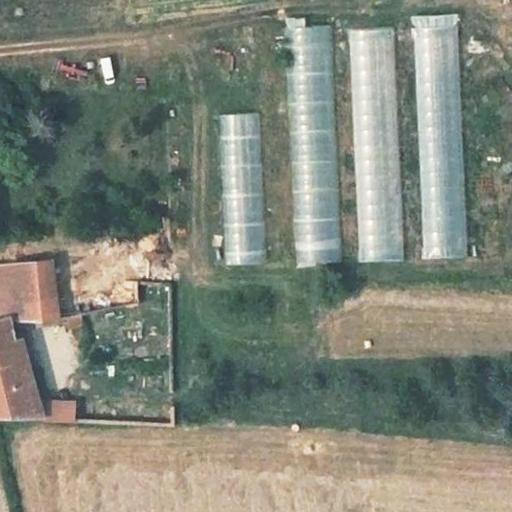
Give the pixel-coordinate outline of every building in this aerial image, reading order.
[(284,24),(292,266),(338,264),(330,23),(284,24)] [(466,256),(456,23),(409,25),(419,258),(466,256)] [(394,27),(346,28),(355,260),(402,259),(394,27)] [(258,110),(216,112),(223,264),(265,262),(258,110)] [(59,328),(54,264),(0,268),(0,328),(4,327),(5,330),(59,328)] [(91,343),(91,325),(70,327),(71,345),(91,343)] [(0,424),(43,421),(26,347),(12,349),(5,330),(4,327),(0,328),(0,424)] [(172,431),(172,411),(46,406),(44,426),(172,431)]
